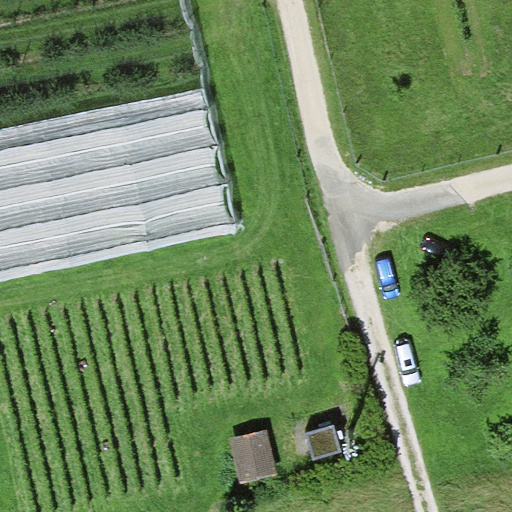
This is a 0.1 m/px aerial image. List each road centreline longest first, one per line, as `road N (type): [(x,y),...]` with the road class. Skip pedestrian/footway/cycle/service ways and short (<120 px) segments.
road 1 (track): [(430,511),(297,0)]
road 2 (track): [(349,216),(511,176)]
